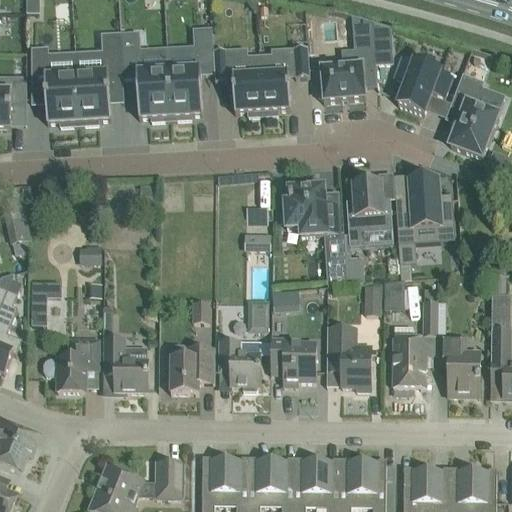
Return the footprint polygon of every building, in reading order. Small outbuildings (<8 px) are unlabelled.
[(40,18),(39,2),(26,2),(27,18),(40,18)] [(201,78),(215,78),(213,55),(212,34),(194,35),(196,72),(169,74),(171,125),(191,124),(191,120),(203,120),(201,78)] [(171,125),(169,74),(140,75),(139,54),(138,38),(120,39),(123,83),(137,82),(139,123),(151,123),(151,127),(171,125)] [(111,125),(109,83),(123,83),(120,39),(102,40),(104,77),(76,79),(79,130),(99,129),(99,125),(111,125)] [(374,40),(374,44),(376,68),(392,67),(390,40),(374,40)] [(365,91),(377,90),(376,68),(374,44),(355,46),(356,56),(343,56),(344,71),(321,73),(322,84),(319,85),(320,103),(323,103),(324,107),(366,104),(365,91)] [(295,83),(310,82),(308,52),(293,53),(295,83)] [(79,130),(76,79),(48,80),(47,53),(31,54),(31,104),(46,104),(47,128),(60,127),(60,131),(79,130)] [(215,87),(228,86),(226,54),(213,55),(215,78),(215,87)] [(289,76),(274,77),(273,60),(260,61),(263,121),(278,120),(278,115),(291,114),(289,76)] [(248,122),(263,121),(260,61),(247,61),(248,78),(233,79),(235,118),(248,117),(248,122)] [(394,83),(406,87),(398,109),(424,119),(432,97),(445,102),(453,81),(440,76),(441,75),(415,65),(415,66),(402,61),(394,83)] [(474,110),(483,87),(462,80),(446,124),(459,129),(450,150),(482,162),(498,120),(474,110)] [(27,110),(27,83),(9,83),(9,96),(0,96),(0,133),(11,134),(11,110),(27,110)] [(397,206),(396,206),(400,270),(416,269),(415,248),(455,246),(452,200),(439,201),(438,184),(410,186),(411,203),(405,203),(405,206),(397,207),(397,206)] [(391,203),(382,204),(381,188),(354,189),(355,206),(346,206),(349,249),(365,248),(364,237),(391,235),(392,246),(393,246),(391,203)] [(157,190),(141,189),(140,207),(156,207),(157,190)] [(324,191),(309,192),(309,189),(289,190),(290,206),(285,207),(287,233),(301,232),(301,241),(339,239),(337,198),(324,198),(324,191)] [(2,206),(12,249),(32,244),(23,202),(2,206)] [(246,215),(246,227),(267,227),(267,215),(246,215)] [(244,240),(244,257),(271,257),(271,240),(244,240)] [(80,252),(80,269),(102,269),(102,250),(87,250),(87,252),(80,252)] [(347,278),(346,266),(346,262),(332,263),(333,279),(346,278),(347,278)] [(363,287),(362,287),(360,265),(346,266),(347,278),(346,278),(347,289),(363,288),(363,287)] [(493,279),(494,272),(494,268),(487,267),(485,279),(493,279)] [(0,313),(12,284),(14,278),(1,282),(0,284),(0,313)] [(507,280),(505,280),(493,279),(492,311),(498,310),(497,300),(506,301),(507,280)] [(22,289),(12,284),(0,313),(0,376),(4,378),(12,358),(16,360),(22,345),(7,339),(17,313),(13,311),(22,289)] [(384,286),(384,314),(404,314),(404,285),(384,286)] [(32,287),(31,330),(47,330),(47,302),(61,302),(61,287),(47,287),(32,287)] [(379,319),(380,292),(364,292),(364,318),(379,319)] [(277,316),(303,315),(302,293),(276,294),(277,316)] [(437,341),(437,317),(438,307),(437,294),(424,293),(424,341),(437,341)] [(247,304),(246,336),(268,336),(269,305),(247,304)] [(210,329),(211,308),(194,308),(193,328),(210,329)] [(113,335),(113,315),(104,314),(103,335),(113,335)] [(354,354),(355,340),(355,331),(328,331),(328,340),(327,340),(327,370),(342,370),(342,392),(370,393),(371,354),(354,354)] [(426,393),(426,373),(426,345),(413,345),(413,333),(394,333),(393,393),(426,393)] [(511,370),(510,371),(510,335),(491,335),(491,368),(490,388),(492,388),(492,386),(504,386),(503,403),(511,402),(511,370)] [(465,358),(466,342),(437,341),(437,372),(438,372),(438,368),(449,368),(448,402),(465,402),(465,398),(478,399),(478,402),(479,402),(480,358),(465,358)] [(125,343),(113,342),(103,342),(103,360),(103,380),(104,380),(104,375),(115,375),(115,398),(127,398),(148,398),(148,378),(148,365),(146,365),(146,353),(125,352),(125,343)] [(99,374),(99,366),(99,344),(68,344),(68,361),(58,361),(58,364),(50,365),(47,366),(45,369),(45,376),(46,380),(50,382),(58,382),(57,397),(85,397),(86,374),(99,374)] [(316,346),(293,346),(293,345),(271,344),(271,379),(284,380),(284,388),(316,388),(316,355),(316,346)] [(219,365),(219,377),(231,377),(231,391),(243,391),(243,395),(257,395),(257,391),(260,391),(260,371),(260,360),(260,347),(242,346),(220,346),(219,365)] [(215,354),(188,354),(185,350),(171,349),(171,362),(171,398),(199,398),(199,388),(215,388),(215,354)] [(41,439),(28,433),(0,422),(0,468),(20,477),(26,462),(31,463),(41,439)] [(202,487),(202,511),(214,511),(215,511),(226,511),(226,465),(211,465),(211,467),(203,467),(202,487)] [(226,465),(226,511),(237,511),(248,511),(249,467),(241,467),(241,465),(226,465)] [(249,467),(248,511),(260,511),(271,511),(272,465),(256,465),(256,468),(249,467)] [(272,465),(271,511),(282,511),(293,511),(294,468),(288,468),(288,466),(272,465)] [(294,468),(293,511),(316,511),(317,466),(303,466),(302,468),(294,468)] [(317,466),(316,511),(339,511),(340,469),(333,468),(333,466),(317,466)] [(340,469),(339,511),(362,511),(363,466),(347,466),(347,469),(340,469)] [(363,466),(362,511),(385,511),(386,489),(386,469),(378,469),(378,467),(363,466)] [(182,488),(183,468),(156,468),(156,489),(143,489),(144,486),(107,471),(90,511),(133,511),(138,501),(156,502),(156,504),(182,504),(182,488)] [(426,511),(428,475),(412,475),(412,477),(404,477),(403,511),(426,511)] [(449,511),(451,478),(443,478),(443,475),(428,475),(426,511),(449,511)] [(472,511),(473,476),(458,476),(458,478),(451,478),(449,511),(472,511)] [(496,511),(496,498),(497,478),(488,478),(489,476),(473,476),(472,511),(496,511)] [(0,511),(11,511),(16,499),(0,492),(0,511)]
